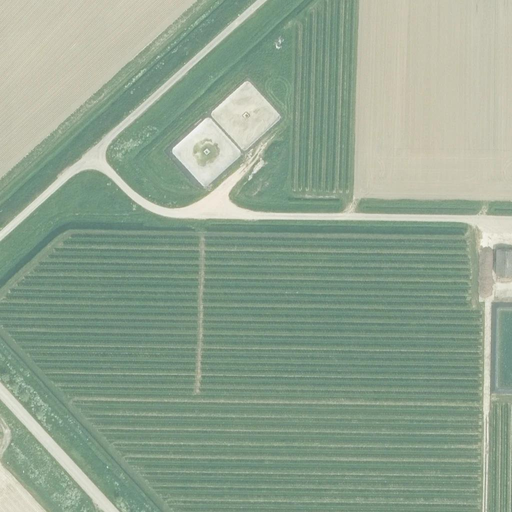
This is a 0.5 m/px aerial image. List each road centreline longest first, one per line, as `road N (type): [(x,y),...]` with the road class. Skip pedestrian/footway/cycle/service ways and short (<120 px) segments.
road 1 (unclassified): [(511,219),(172,217),(148,207),(93,150)]
road 2 (unclassified): [(93,150),(262,0)]
road 3 (unclassified): [(108,511),(0,398)]
road 4 (unclassified): [(0,235),(93,150)]
